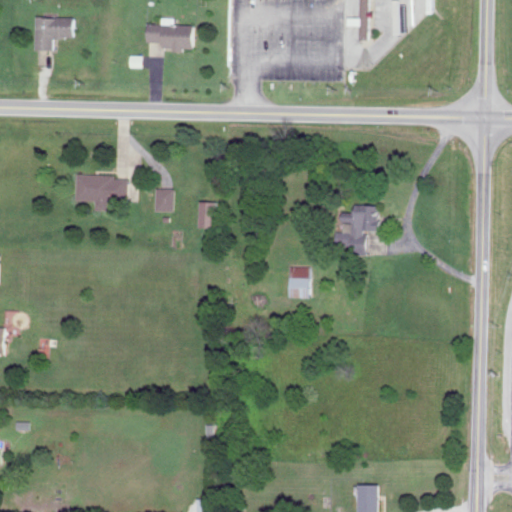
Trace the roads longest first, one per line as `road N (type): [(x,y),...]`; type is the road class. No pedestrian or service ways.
road 1 (tertiary): [(477,511),(487,0)]
road 2 (secondary): [(485,116),(0,108)]
